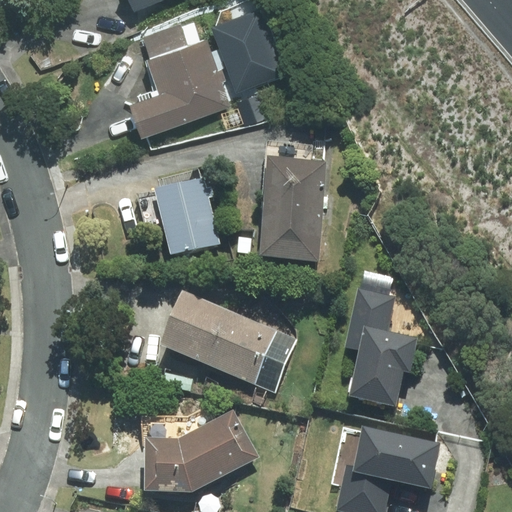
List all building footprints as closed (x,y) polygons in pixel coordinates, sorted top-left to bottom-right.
[(158,0),(128,0),(133,11),(158,0)] [(263,4),(207,25),(235,101),(292,79),(263,4)] [(140,144),(231,108),(203,39),(190,44),(181,22),(132,41),(153,94),(124,105),(140,144)] [(271,164),(265,163),(258,265),(317,269),(324,165),(312,164),(313,153),(271,150),(271,164)] [(165,233),(170,259),(220,248),(210,202),(213,201),(211,191),(206,192),(203,180),(152,192),(154,204),(142,207),(148,236),(165,233)] [(396,301),(358,292),(344,352),(357,355),(347,404),(392,414),(400,376),(413,379),(420,346),(388,339),(396,301)] [(297,339),(176,296),(155,354),(276,397),(297,339)] [(213,424),(207,413),(178,429),(184,440),(176,445),(144,444),(142,499),(190,501),(258,462),(232,414),(213,424)] [(440,451),(359,435),(351,470),(344,469),(335,511),(386,511),(391,487),(431,495),(440,451)]
